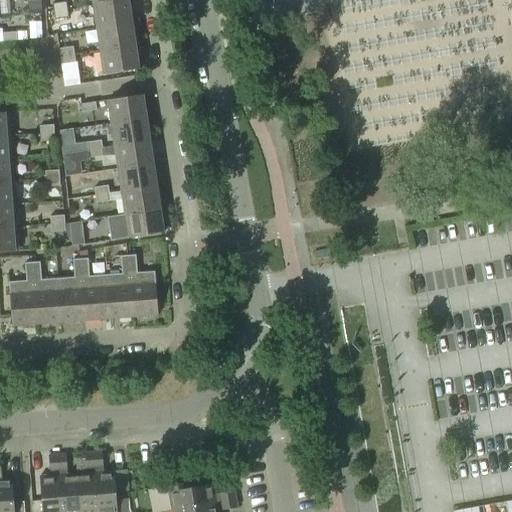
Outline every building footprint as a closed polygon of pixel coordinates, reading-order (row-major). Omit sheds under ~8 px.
[(128,0),(126,0),(93,5),(96,27),(132,22),(128,0)] [(422,5),(434,99),(511,89),(511,0),(422,0),(423,5),(422,5)] [(66,1),(52,3),(53,11),(67,9),(66,1)] [(67,9),(53,11),(54,19),(68,17),(67,9)] [(132,22),(96,27),(99,50),(135,45),(132,22)] [(26,31),(2,33),(2,41),(26,39),(26,31)] [(135,45),(99,50),(103,74),(139,68),(135,45)] [(73,46),(59,49),(60,56),(74,54),(73,46)] [(74,54),(60,56),(61,64),(75,62),(74,54)] [(72,87),(89,87),(89,65),(72,65),(72,87)] [(30,88),(4,90),(6,104),(31,103),(30,88)] [(143,94),(107,100),(111,123),(146,118),(143,94)] [(95,101),(81,104),(82,112),(96,110),(95,101)] [(8,112),(0,112),(0,135),(10,135),(8,112)] [(146,118),(111,123),(114,146),(150,140),(146,118)] [(54,125),(39,126),(40,134),(54,133),(54,125)] [(54,133),(40,134),(40,141),(55,140),(54,133)] [(10,135),(0,135),(0,158),(11,158),(10,135)] [(101,140),(87,142),(88,150),(102,147),(101,140)] [(150,140),(114,146),(118,168),(153,163),(150,140)] [(102,147),(88,150),(89,157),(103,155),(102,147)] [(11,158),(0,158),(0,181),(13,181),(11,158)] [(153,163),(118,168),(121,191),(157,185),(153,163)] [(59,170),(45,170),(45,179),(59,178),(59,170)] [(59,178),(45,179),(46,187),(60,186),(59,178)] [(13,181),(0,181),(0,204),(15,204),(13,181)] [(108,185),(94,187),(95,195),(109,193),(108,185)] [(122,201),(113,202),(115,213),(124,212),(124,213),(160,208),(157,185),(121,191),(122,201)] [(109,193),(95,195),(96,203),(110,200),(109,193)] [(15,204),(0,204),(0,227),(16,226),(15,204)] [(125,215),(115,216),(118,237),(128,235),(128,237),(164,232),(160,208),(124,213),(125,215)] [(64,215),(50,216),(50,224),(64,223),(64,215)] [(70,223),(72,245),(84,244),(81,222),(70,223)] [(64,223),(50,224),(51,232),(65,231),(64,223)] [(16,226),(0,227),(0,251),(18,250),(16,226)] [(80,251),(80,259),(85,320),(108,319),(105,274),(89,275),(87,249),(80,251)] [(136,255),(128,256),(132,317),(158,315),(155,271),(137,272),(136,255)] [(122,273),(105,274),(108,319),(132,317),(128,256),(121,256),(122,273)] [(74,277),(57,278),(61,322),(85,320),(80,259),(72,260),(74,277)] [(26,280),(9,281),(12,325),(36,324),(32,262),(24,263),(26,280)] [(40,262),(32,262),(36,324),(61,322),(57,278),(41,279),(40,262)] [(86,472),(77,473),(79,511),(97,511),(95,472),(94,466),(93,452),(85,453),(86,472)] [(102,452),(93,452),(94,466),(103,465),(102,452)] [(66,454),(57,455),(61,511),(79,511),(77,473),(67,474),(66,454)] [(50,475),(39,476),(42,511),(61,511),(57,455),(48,455),(50,475)] [(95,472),(97,511),(116,511),(114,470),(95,472)] [(14,511),(12,478),(0,478),(0,511),(14,511)] [(187,482),(168,485),(172,510),(216,502),(223,501),(236,499),(235,490),(215,494),(213,483),(188,488),(187,482)] [(236,499),(223,501),(224,510),(238,507),(236,499)] [(218,511),(216,502),(172,510),(172,511),(218,511)]
